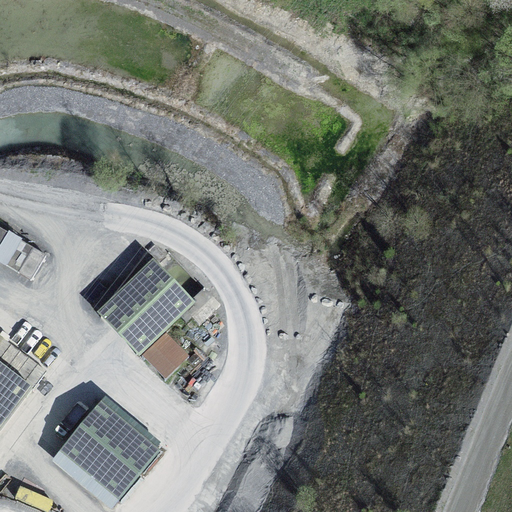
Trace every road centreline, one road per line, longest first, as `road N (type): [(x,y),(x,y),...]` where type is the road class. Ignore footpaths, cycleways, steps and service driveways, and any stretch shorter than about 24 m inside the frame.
road 1 (track): [(0,190),(127,217),(205,259),(234,304),(228,355),(180,432)]
road 2 (track): [(0,299),(52,319),(180,432)]
